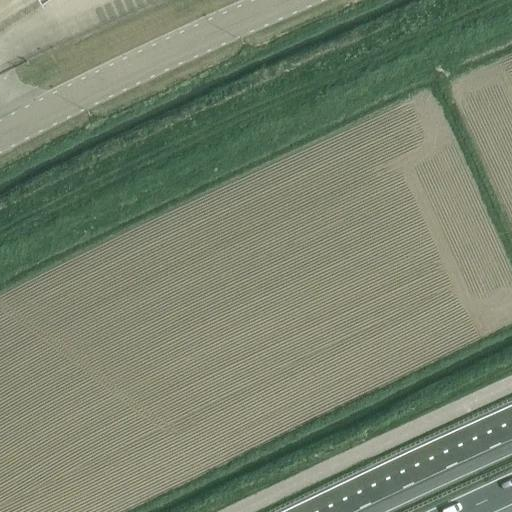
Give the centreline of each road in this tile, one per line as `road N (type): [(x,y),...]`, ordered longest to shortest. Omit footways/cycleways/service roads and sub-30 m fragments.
road 1 (unclassified): [(0,135),(288,0)]
road 2 (unclassified): [(239,511),(511,384)]
road 3 (motorway): [(511,441),(362,511)]
